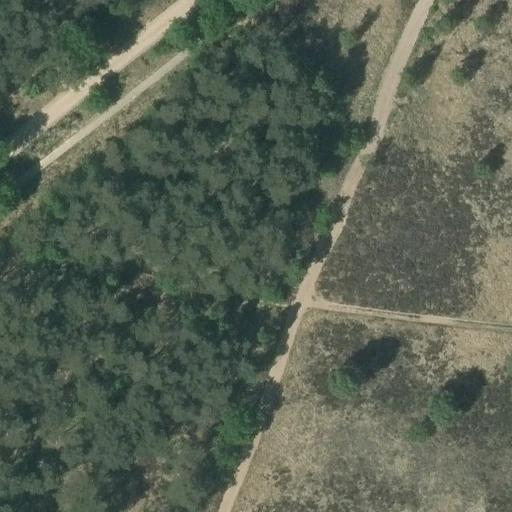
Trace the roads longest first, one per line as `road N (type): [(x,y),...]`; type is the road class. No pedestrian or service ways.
road 1 (track): [(428,0),(298,305)]
road 2 (track): [(0,156),(191,0)]
road 3 (track): [(298,305),(222,511)]
road 4 (track): [(511,329),(298,305)]
